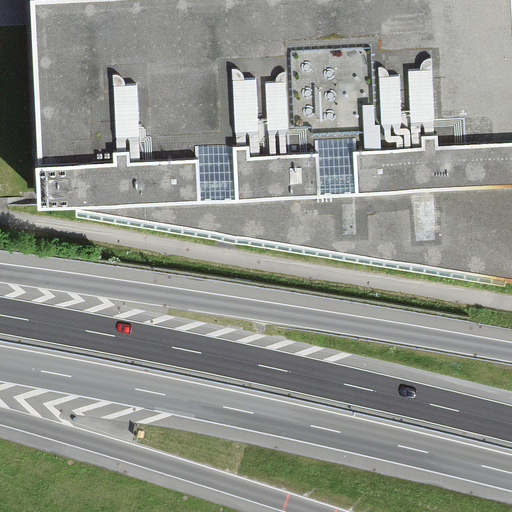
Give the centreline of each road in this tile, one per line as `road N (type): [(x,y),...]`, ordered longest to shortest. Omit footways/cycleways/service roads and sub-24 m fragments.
road 1 (motorway): [(0,363),(511,473)]
road 2 (motorway): [(511,423),(0,315)]
road 3 (motorway): [(511,350),(0,273)]
road 4 (motorway): [(0,416),(316,511)]
